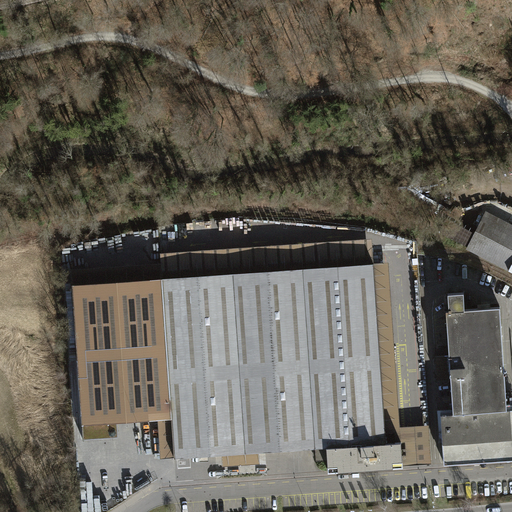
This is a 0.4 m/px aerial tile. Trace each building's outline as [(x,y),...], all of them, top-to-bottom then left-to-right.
[(511,223),(486,210),(467,248),(509,270),(511,263),(511,223)] [(160,276),(174,456),(314,447),(315,457),(327,456),(328,470),(338,470),(338,471),(394,467),(394,465),(404,465),(402,442),(386,443),(373,261),(160,276)] [(80,422),(82,422),(98,421),(116,420),(157,418),(160,457),(174,456),(160,276),(70,283),(80,422)] [(450,309),(447,309),(454,411),(441,412),(445,463),(484,461),(511,458),(511,407),(507,408),(500,305),(467,307),(465,290),(449,291),(450,309)] [(117,436),(116,420),(98,421),(82,422),(83,438),(117,436)]
